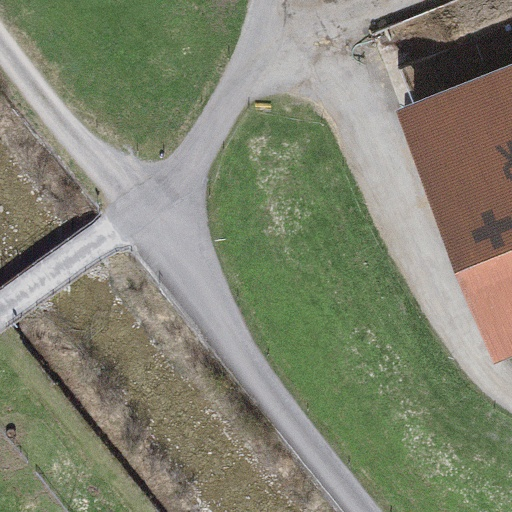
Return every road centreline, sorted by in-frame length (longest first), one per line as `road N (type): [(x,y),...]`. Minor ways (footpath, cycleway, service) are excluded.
road 1 (track): [(365,511),(259,380),(199,277)]
road 2 (track): [(0,40),(150,216)]
road 3 (residential): [(182,204),(262,0)]
road 4 (residential): [(0,319),(150,216),(182,204)]
